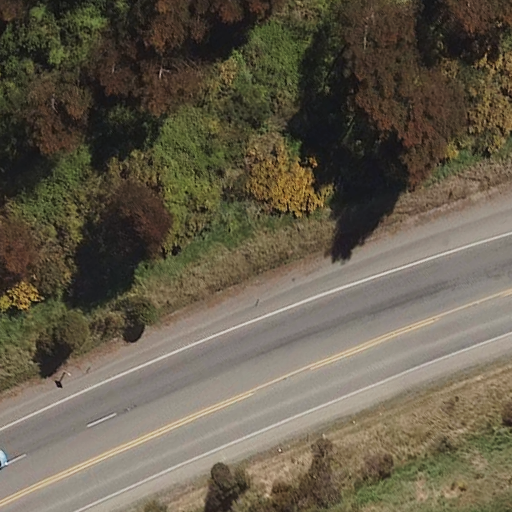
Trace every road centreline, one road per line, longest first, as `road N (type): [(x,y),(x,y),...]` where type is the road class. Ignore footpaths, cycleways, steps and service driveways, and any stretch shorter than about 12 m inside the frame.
road 1 (trunk): [(150,437),(511,291)]
road 2 (trunk): [(150,437),(0,505)]
